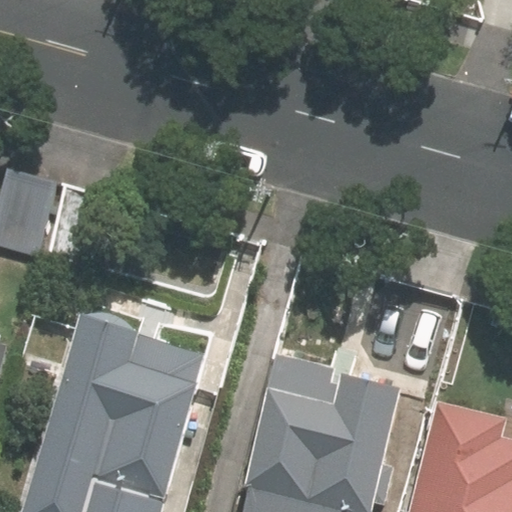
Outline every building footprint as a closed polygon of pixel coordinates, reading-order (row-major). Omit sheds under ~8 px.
[(0,247),(43,258),(62,184),(5,170),(0,187),(0,247)] [(167,343),(152,338),(153,336),(88,317),(29,511),(173,511),(176,503),(178,503),(222,359),(213,356),(218,342),(171,328),(167,343)] [(0,426),(22,347),(0,341),(0,426)] [(353,408),(342,406),(350,370),(290,355),(260,486),(262,486),(255,511),(392,511),(420,390),(361,377),(353,408)] [(438,401),(412,511),(511,511),(511,440),(499,437),(504,415),(438,401)]
